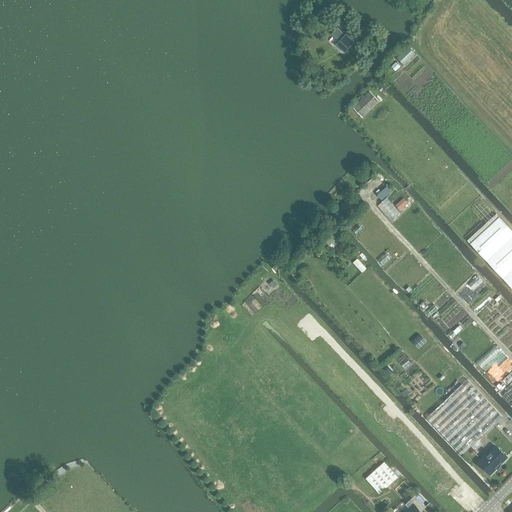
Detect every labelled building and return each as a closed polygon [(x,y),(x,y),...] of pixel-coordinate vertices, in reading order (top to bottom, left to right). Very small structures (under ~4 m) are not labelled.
[(424,7),(427,10),(432,4),(428,1),(424,7)] [(338,28),(332,35),(339,42),(336,45),(344,53),(355,43),(346,34),(345,35),(338,28)] [(404,65),(415,54),(408,46),(396,57),(404,65)] [(363,118),(380,101),(369,91),(352,107),(363,118)] [(511,167),(490,187),(511,211),(511,167)] [(348,197),(354,191),(349,185),(342,191),(348,197)] [(399,213),(385,199),(377,207),(390,221),(399,213)] [(511,288),(511,232),(482,200),(472,209),(486,224),(467,241),(511,288)] [(420,334),(412,341),(419,349),(427,342),(420,334)] [(474,449),(481,443),(478,439),(502,416),(467,379),(427,418),(462,455),(471,446),(474,449)] [(490,475),(507,457),(495,445),(478,462),(490,475)] [(366,479),(379,494),(398,477),(385,462),(366,479)] [(400,496),(409,488),(403,482),(395,490),(400,496)] [(421,511),(426,507),(415,495),(405,505),(409,509),(405,511),(421,511)]
